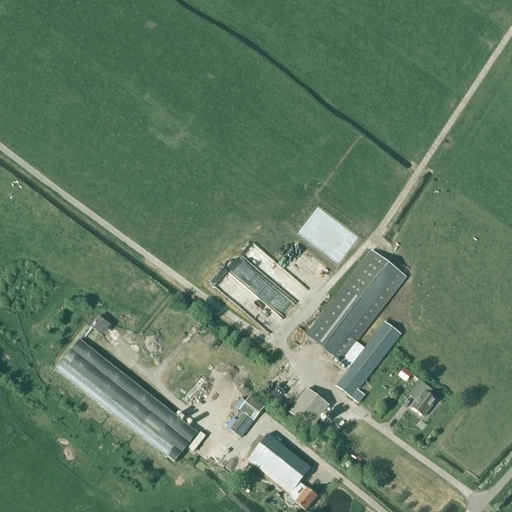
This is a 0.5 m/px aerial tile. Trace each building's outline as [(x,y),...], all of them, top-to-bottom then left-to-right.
[(355,342),(406,278),(371,252),(306,336),(349,369),(335,387),(358,404),(364,396),(357,391),(400,335),(384,323),(364,349),(355,342)] [(103,336),(112,323),(98,313),(89,326),(103,336)] [(300,345),(304,337),(296,333),(292,341),(300,345)] [(56,369),(174,463),(196,435),(79,340),(56,369)] [(287,388),(295,378),(287,372),(279,382),(287,388)] [(435,402),(428,396),(432,391),(420,382),(416,388),(415,387),(408,396),(416,402),(411,408),(423,417),(435,402)] [(329,406),(306,389),(288,413),(310,430),(329,406)] [(239,410),(243,414),(253,422),(264,408),(249,397),(239,410)] [(236,414),(228,424),(231,426),(239,417),(236,414)] [(253,422),(243,414),(230,431),(240,439),(253,422)] [(305,459),(272,433),(265,442),(260,438),(244,458),(290,495),(288,498),(295,503),(295,504),(305,511),(316,497),(306,489),(302,486),(316,469),(308,463),(310,461),(306,458),(305,459)] [(227,473),(231,468),(218,457),(214,462),(227,473)]
